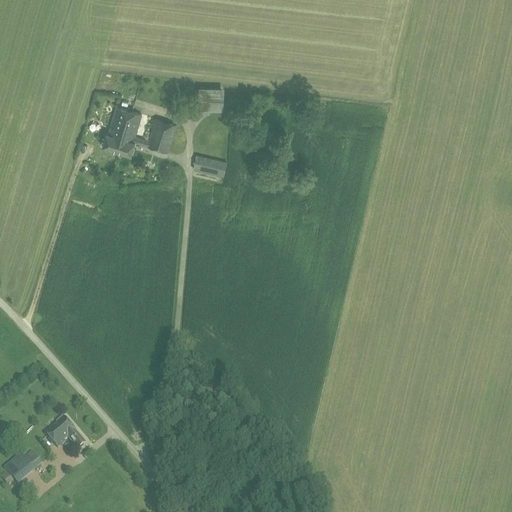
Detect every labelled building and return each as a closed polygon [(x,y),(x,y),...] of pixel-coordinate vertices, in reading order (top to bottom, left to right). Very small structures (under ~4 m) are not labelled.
[(198,109),(224,110),(224,88),(199,87),(198,109)] [(102,146),(131,155),(135,143),(169,152),(177,125),(155,118),(148,141),(135,137),(142,115),(117,107),(109,133),(106,132),(102,146)] [(194,169),(223,176),(226,162),(197,155),(194,169)] [(68,438),(78,450),(86,444),(63,417),(56,422),(58,424),(54,428),(53,426),(45,433),(58,448),(65,442),(65,441),(68,438)] [(0,476),(7,486),(14,480),(18,485),(35,470),(35,469),(42,463),(32,451),(24,457),(20,453),(3,468),(6,472),(0,476)]
